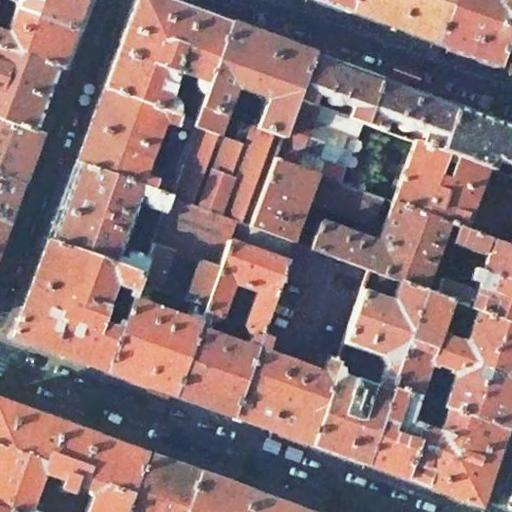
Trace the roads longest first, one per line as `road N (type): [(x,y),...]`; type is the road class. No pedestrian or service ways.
road 1 (residential): [(394,511),(0,366)]
road 2 (residential): [(0,289),(102,0)]
road 3 (residential): [(238,0),(511,101)]
